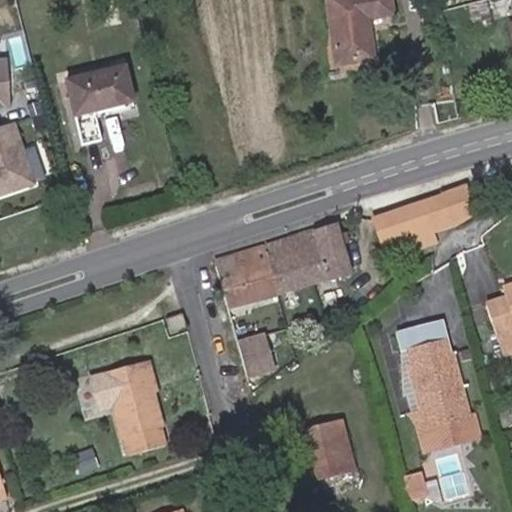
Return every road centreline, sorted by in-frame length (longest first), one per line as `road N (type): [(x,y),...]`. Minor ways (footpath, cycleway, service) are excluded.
road 1 (tertiary): [(186,246),(511,143)]
road 2 (residential): [(186,246),(259,511)]
road 3 (tertiary): [(0,309),(186,246)]
